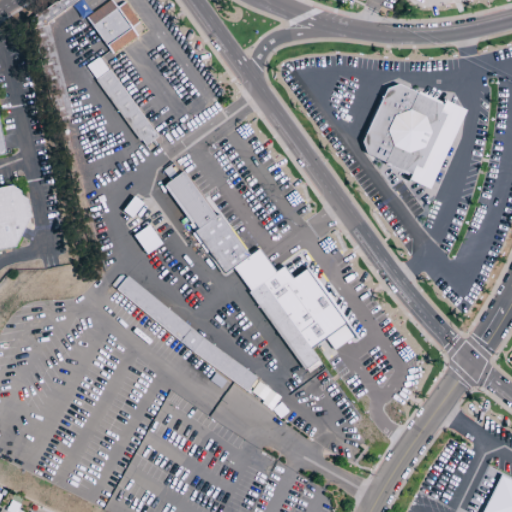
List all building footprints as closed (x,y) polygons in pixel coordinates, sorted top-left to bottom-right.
[(60,0),(79,0),(46,24),(46,26),(31,30),(28,20),(38,13),(39,14),(55,2),(56,3),(60,0)] [(110,0),(85,19),(111,56),(137,37),(132,29),(139,24),(124,2),(116,8),(110,0)] [(46,26),(48,25),(71,115),(53,120),(31,30),(46,26)] [(107,72),(97,58),(81,69),(92,83),(94,81),(107,72)] [(153,141),(157,137),(109,71),(107,72),(94,81),(143,147),(153,141)] [(360,142),(386,88),(398,84),(452,108),(456,120),(432,174),(419,180),(365,154),(360,142)] [(143,147),(147,153),(157,146),(153,141),(143,147)] [(197,229),(164,185),(182,172),(203,201),(214,217),(197,229)] [(0,189),(0,250),(27,246),(17,186),(0,189)] [(241,201),(260,187),(271,202),(252,216),(241,201)] [(249,256),(251,259),(271,244),(270,241),(255,221),(252,216),(241,201),(238,197),(225,206),(215,192),(203,201),(214,217),(218,214),(249,256)] [(270,241),(284,231),(269,210),(255,221),(270,241)] [(193,232),(197,229),(214,217),(218,214),(249,256),(247,258),(230,270),(224,275),(193,232)] [(247,258),(255,270),(264,281),(262,283),(271,294),(299,334),(319,361),(304,372),(239,281),(230,270),(247,258)] [(262,283),(264,281),(276,272),(285,284),(271,294),(262,283)] [(245,393),(255,378),(201,339),(189,328),(126,277),(114,291),(178,343),(192,354),(232,384),(245,393)] [(285,284),(286,284),(314,323),(299,334),(271,294),(285,284)] [(478,511),(498,471),(511,478),(511,511),(478,511)] [(0,511),(21,511),(22,510),(8,503),(3,511),(0,510),(0,511)]
